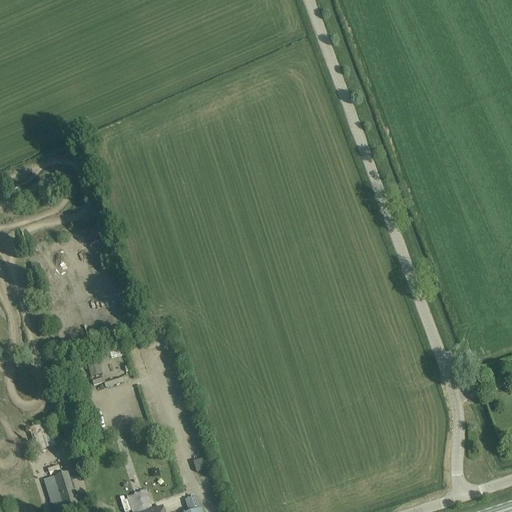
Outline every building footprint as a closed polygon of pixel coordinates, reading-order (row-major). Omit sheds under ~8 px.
[(62,305),(67,303),(60,279),(55,281),(62,305)] [(125,317),(134,315),(130,303),(122,306),(125,317)] [(116,319),(111,321),(114,331),(119,330),(116,319)] [(37,453),(56,446),(48,423),(29,429),(37,453)] [(206,477),(211,475),(209,469),(211,468),(208,458),(193,463),(196,473),(204,470),(206,477)] [(52,511),(70,511),(78,510),(67,474),(44,481),(52,511)] [(189,506),(194,504),(191,493),(185,495),(189,506)]
